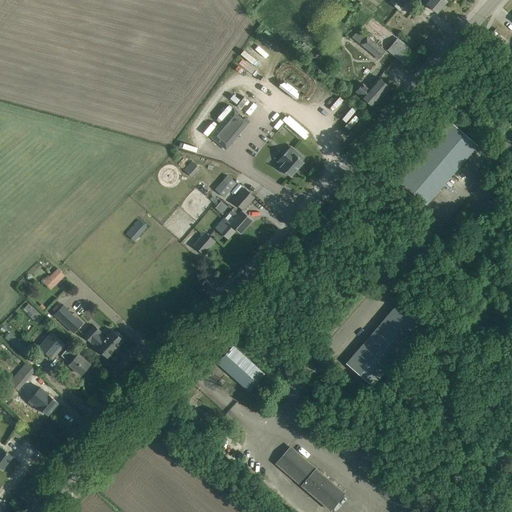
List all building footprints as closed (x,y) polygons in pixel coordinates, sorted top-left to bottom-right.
[(407,0),(390,0),(390,1),(399,10),(407,0)] [(430,0),(427,4),(436,13),(447,1),(445,0),(430,0)] [(385,51),(358,30),(352,39),(379,59),(385,51)] [(415,53),(408,46),(398,38),(388,50),(405,65),(415,53)] [(390,88),(383,81),(379,78),(369,89),(362,83),(357,90),(363,95),(361,97),(373,107),(390,88)] [(296,101),(334,135),(353,113),(315,79),(296,101)] [(225,100),(215,113),(220,117),(230,104),(225,100)] [(238,103),(235,107),(245,113),(247,109),(238,103)] [(238,112),(233,107),(209,136),(226,150),(250,121),(245,117),(243,120),(237,114),(238,112)] [(360,117),(355,114),(347,124),(351,127),(360,117)] [(287,115),(281,122),(303,142),(309,136),(287,115)] [(425,207),(478,145),(451,122),(397,184),(425,207)] [(282,165),(280,168),(290,177),(303,162),(299,158),(301,156),(290,147),(277,161),(282,165)] [(191,161),(184,170),(192,177),(199,168),(191,161)] [(227,183),(219,193),(224,198),(232,188),(237,183),(227,175),(223,180),(227,183)] [(243,210),(254,197),(244,188),(233,201),(243,210)] [(483,218),(497,201),(491,196),(476,212),(483,218)] [(219,201),(214,209),(221,214),(226,206),(219,201)] [(251,220),(244,214),(241,211),(240,212),(234,207),(216,228),(228,238),(236,229),(240,233),(251,220)] [(139,236),(147,227),(139,220),(131,229),(126,234),(134,241),(139,235),(139,236)] [(214,241),(205,233),(194,245),(204,253),(214,241)] [(65,274),(58,267),(48,276),(56,284),(65,274)] [(22,309),(37,323),(43,316),(28,302),(22,309)] [(425,325),(399,302),(346,363),(373,386),(425,325)] [(63,304),(54,314),(74,333),(83,323),(78,318),(77,319),(67,310),(68,309),(63,304)] [(94,325),(84,336),(90,342),(91,341),(97,347),(96,347),(107,358),(124,341),(121,338),(122,337),(117,331),(115,333),(112,330),(104,338),(99,333),(100,331),(94,325)] [(4,337),(19,351),(25,345),(9,331),(4,337)] [(50,332),(38,347),(53,359),(65,345),(50,332)] [(79,352),(70,345),(62,355),(70,362),(69,364),(82,375),(90,365),(78,354),(79,352)] [(265,374),(234,346),(230,350),(229,349),(227,352),(228,352),(218,364),(249,392),(265,374)] [(25,362),(9,382),(19,390),(35,370),(25,362)] [(58,402),(40,387),(29,399),(47,415),(58,402)] [(181,419),(175,415),(169,422),(167,420),(161,426),(169,433),(181,419)] [(230,424),(224,418),(219,423),(225,429),(230,424)] [(0,445),(0,467),(2,469),(12,456),(2,448),(2,447),(0,445)] [(316,468),(291,446),(275,464),(300,486),(301,485),(330,511),(346,493),(316,467),(316,468)]
